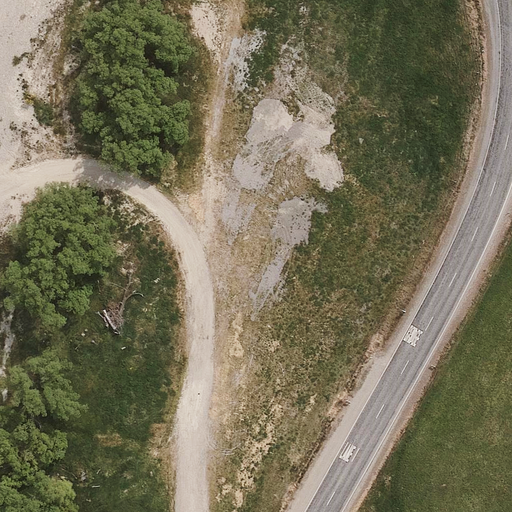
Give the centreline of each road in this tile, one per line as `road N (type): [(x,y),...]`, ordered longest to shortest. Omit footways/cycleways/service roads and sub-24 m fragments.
road 1 (track): [(205,511),(206,268),(229,72),(246,0)]
road 2 (secondary): [(511,112),(493,188),(453,279),(323,511)]
road 3 (track): [(206,268),(130,199),(75,170),(12,63)]
